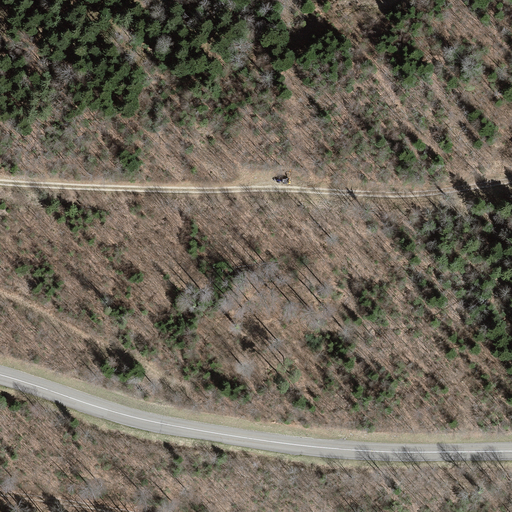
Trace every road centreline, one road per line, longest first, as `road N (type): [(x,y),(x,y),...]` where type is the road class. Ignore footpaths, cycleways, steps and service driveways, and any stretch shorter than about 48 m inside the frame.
road 1 (primary): [(0,374),(133,417),(248,438),(343,449),(511,451)]
road 2 (track): [(0,181),(374,194),(511,180)]
